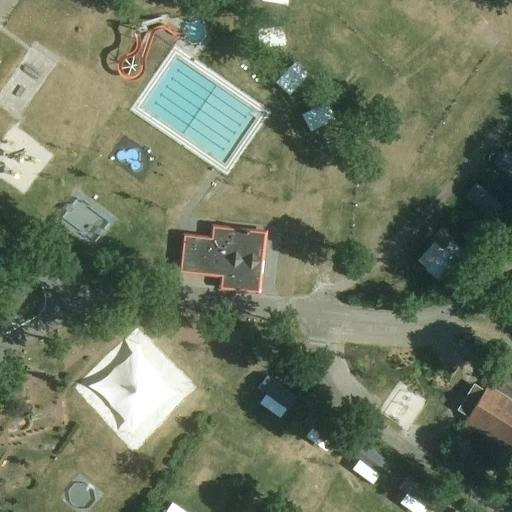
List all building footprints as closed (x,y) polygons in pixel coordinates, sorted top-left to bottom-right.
[(305,60),(303,17),(277,19),(279,61),(305,60)] [(437,97),(439,107),(477,101),(473,77),(441,82),(443,96),(437,97)] [(452,153),(484,140),(470,105),(449,113),(452,120),(440,124),(452,153)] [(511,178),(503,169),(477,193),(496,213),(511,197),(511,178)] [(390,184),(367,184),(367,211),(389,211),(390,184)] [(255,232),(233,230),(231,242),(186,237),(182,269),(228,274),(226,286),(248,289),(249,277),(258,278),(261,245),(253,244),(255,232)] [(406,272),(418,299),(442,288),(431,262),(406,272)] [(126,454),(195,397),(178,376),(167,386),(131,343),(73,391),(126,454)] [(511,376),(500,368),(466,421),(510,450),(511,449),(511,450),(511,376)] [(77,477),(54,511),(102,511),(111,499),(77,477)]
